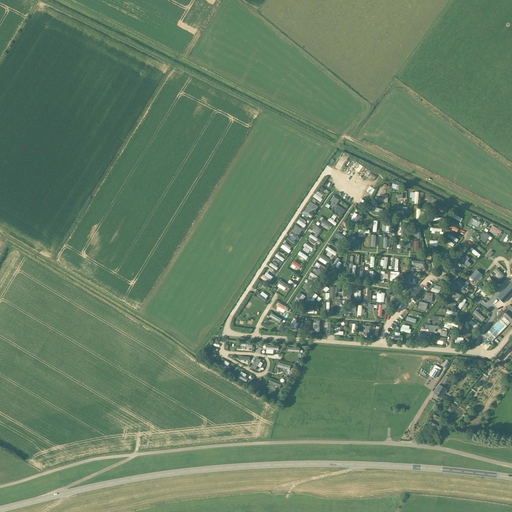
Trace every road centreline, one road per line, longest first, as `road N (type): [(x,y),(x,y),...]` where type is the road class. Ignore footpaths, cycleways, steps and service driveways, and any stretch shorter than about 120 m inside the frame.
road 1 (tertiary): [(0,508),(217,466),(431,466),(511,478)]
road 2 (unclassified): [(511,465),(388,443)]
